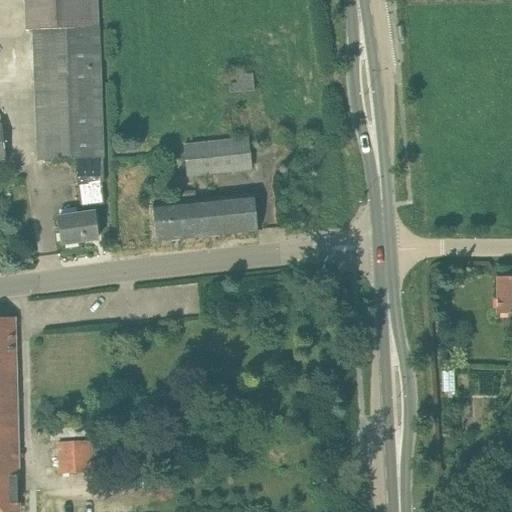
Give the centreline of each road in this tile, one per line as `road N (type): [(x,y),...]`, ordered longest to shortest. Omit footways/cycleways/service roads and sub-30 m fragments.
road 1 (unclassified): [(0,288),(384,249)]
road 2 (secondary): [(398,511),(384,249)]
road 3 (secondary): [(384,249),(355,0)]
road 4 (unclassified): [(384,249),(511,248)]
